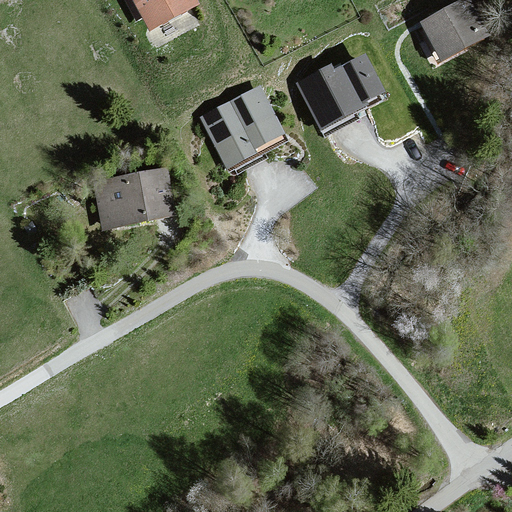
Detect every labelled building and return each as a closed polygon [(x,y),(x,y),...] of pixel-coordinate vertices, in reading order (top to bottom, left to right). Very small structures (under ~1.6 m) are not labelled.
[(136,0),(150,30),(198,6),(195,0),(136,0)] [(463,0),(452,0),(409,26),(428,65),(482,36),(463,0)] [(335,63),(301,82),(326,132),(388,98),(365,53),(338,68),(335,63)] [(263,83),(200,116),(226,168),(288,138),(263,83)] [(167,166),(92,182),(104,228),(177,214),(167,166)]
